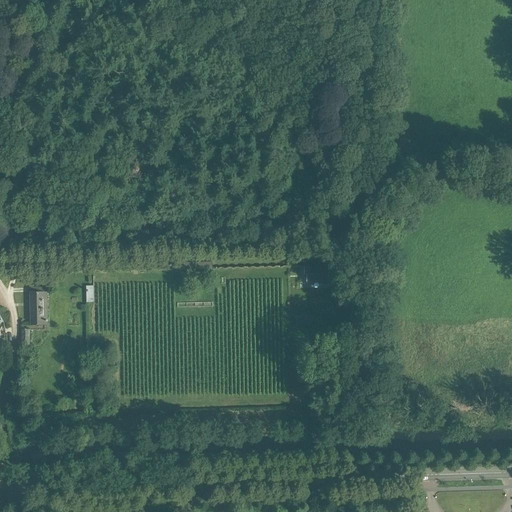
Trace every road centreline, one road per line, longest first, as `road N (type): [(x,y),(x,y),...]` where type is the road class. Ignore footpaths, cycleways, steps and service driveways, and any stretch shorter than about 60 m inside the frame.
road 1 (tertiary): [(511,474),(6,490)]
road 2 (track): [(511,165),(441,163),(361,213),(290,214),(207,232),(50,237)]
road 3 (unclassified): [(0,279),(15,315),(6,490)]
road 4 (track): [(0,153),(32,72),(38,0)]
